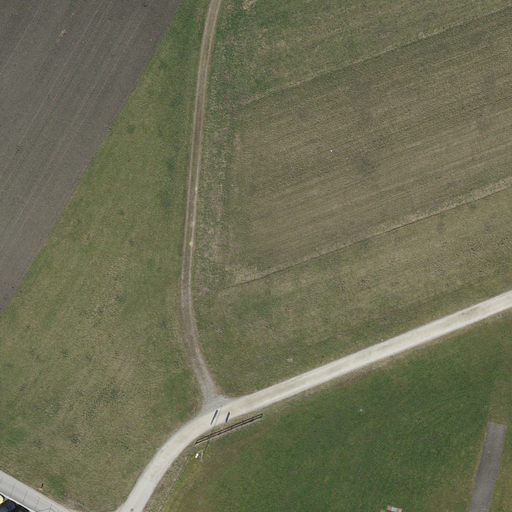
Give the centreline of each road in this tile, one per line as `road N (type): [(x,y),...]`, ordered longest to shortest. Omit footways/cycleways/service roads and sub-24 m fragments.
road 1 (track): [(219,417),(186,312),(201,92),(218,0)]
road 2 (track): [(219,417),(511,299)]
road 3 (track): [(132,511),(172,447),(219,417)]
